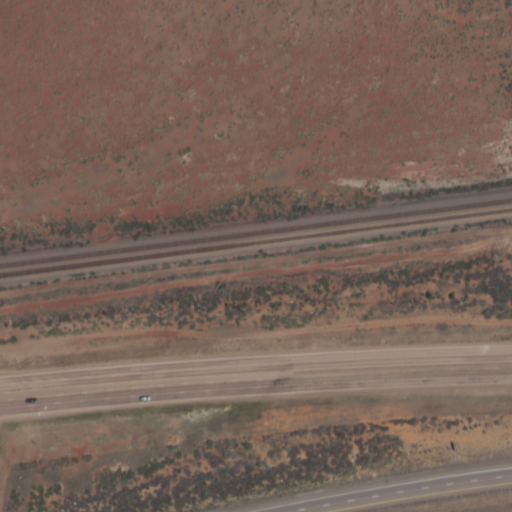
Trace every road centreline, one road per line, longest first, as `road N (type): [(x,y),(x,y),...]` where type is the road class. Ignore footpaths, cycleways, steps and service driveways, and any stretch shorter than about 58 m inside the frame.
road 1 (secondary): [(0,398),(511,365)]
road 2 (motorway): [(511,479),(302,511)]
